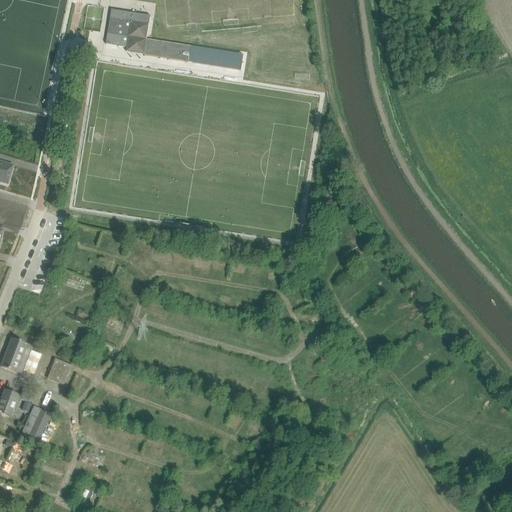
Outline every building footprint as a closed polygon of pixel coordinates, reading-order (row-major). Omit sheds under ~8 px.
[(112,10),(106,45),(127,48),(127,50),(126,52),(144,55),(188,62),(191,47),(146,40),(150,16),(121,11),(112,10)] [(195,48),(193,63),(241,70),(243,55),(195,48)] [(0,162),(0,182),(8,185),(13,166),(0,162)] [(115,286),(132,292),(134,285),(117,279),(115,286)] [(306,314),(299,317),(306,332),(312,329),(313,331),(321,327),(320,325),(327,322),(320,307),(313,310),(312,308),(305,311),(306,314)] [(0,367),(10,371),(16,373),(16,371),(22,374),(31,350),(26,348),(27,345),(12,339),(0,367)] [(55,360),(48,379),(66,386),(73,367),(55,360)] [(26,389),(22,400),(29,403),(33,392),(26,389)] [(21,397),(5,391),(0,403),(0,414),(0,415),(0,414),(10,417),(15,404),(17,405),(21,397)] [(30,405),(25,403),(22,410),(27,413),(30,405)] [(52,415),(34,407),(20,436),(26,438),(25,442),(39,448),(40,444),(42,445),(44,441),(42,441),(42,440),(40,438),(49,419),(55,422),(57,418),(51,415),(52,415)] [(250,420),(246,427),(262,437),(267,430),(250,420)] [(4,446),(12,449),(15,444),(7,440),(4,446)] [(88,463),(100,467),(104,456),(92,452),(88,463)] [(40,470),(46,472),(52,457),(46,455),(40,470)] [(195,505),(202,496),(191,487),(183,496),(195,505)] [(79,502),(85,504),(87,498),(90,499),(92,493),(84,490),(79,502)] [(174,498),(179,502),(183,498),(178,494),(174,498)]
